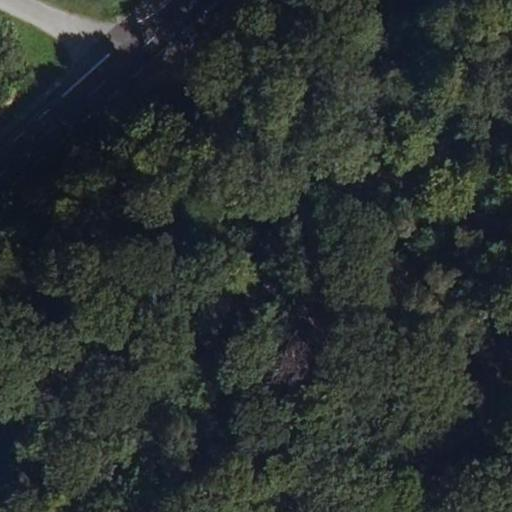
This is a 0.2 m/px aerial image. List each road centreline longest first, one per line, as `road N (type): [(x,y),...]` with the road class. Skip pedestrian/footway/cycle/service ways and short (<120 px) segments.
road 1 (track): [(0,0),(294,154),(511,251)]
road 2 (primary): [(226,0),(0,213)]
